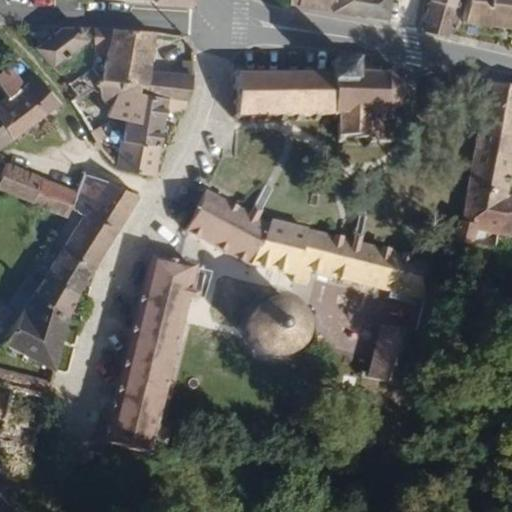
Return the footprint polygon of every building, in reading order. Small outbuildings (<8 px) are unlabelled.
[(116,10),(116,0),(89,0),(89,11),(116,10)] [(193,10),(190,0),(144,0),(144,10),(193,10)] [(341,15),(340,0),(293,0),(294,6),(341,15)] [(340,0),(341,15),(367,20),(388,26),(394,0),(340,0)] [(447,29),(453,5),(452,4),(435,0),(424,0),(417,26),(415,30),(446,37),(447,29)] [(511,36),(511,0),(472,0),(469,29),(511,36)] [(52,71),(89,42),(90,33),(54,31),(35,48),(52,71)] [(145,70),(149,36),(90,33),(89,42),(97,53),(109,54),(103,86),(106,90),(141,98),(145,70)] [(390,95),(389,73),(362,73),(362,59),(327,59),(327,73),(234,73),(233,115),(327,114),(327,134),(353,134),(352,140),(378,140),(377,125),(387,125),(387,104),(398,104),(397,95),(390,95)] [(192,80),(192,65),(179,63),(177,77),(192,80)] [(185,108),(192,87),(192,80),(177,77),(145,70),(141,98),(185,108)] [(96,97),(106,90),(103,86),(94,72),(67,91),(80,109),(96,97)] [(0,127),(15,143),(47,115),(37,104),(27,93),(17,103),(0,86),(0,127)] [(155,150),(162,114),(182,119),(185,108),(141,98),(106,90),(96,97),(102,102),(134,111),(130,133),(128,142),(155,150)] [(511,142),(511,143),(511,136),(511,109),(480,100),(470,150),(511,155),(511,142)] [(0,157),(15,143),(0,127),(0,157)] [(113,150),(105,137),(99,142),(107,154),(113,150)] [(149,181),(155,153),(155,150),(128,142),(122,172),(149,181)] [(511,184),(511,155),(470,150),(464,178),(511,184)] [(0,204),(34,219),(46,191),(8,174),(6,176),(0,190),(0,204)] [(70,224),(85,184),(71,178),(63,199),(46,191),(34,219),(63,233),(66,234),(70,224)] [(508,213),(511,188),(511,184),(464,178),(459,205),(508,213)] [(107,253),(136,205),(85,184),(70,224),(79,229),(63,255),(95,274),(107,253)] [(440,260),(272,221),(268,230),(200,198),(185,223),(184,226),(246,262),(288,272),(286,279),(299,283),(304,270),(428,299),(440,260)] [(507,218),(508,213),(459,205),(453,237),(449,236),(446,249),(470,251),(471,243),(503,246),(507,218)] [(511,246),(511,218),(507,218),(503,246),(511,246)] [(80,301),(95,274),(63,255),(48,279),(80,301)] [(159,412),(194,271),(161,262),(151,260),(105,450),(147,460),(159,412)] [(80,301),(48,279),(42,285),(35,280),(22,302),(67,323),(80,301)] [(51,371),(67,323),(22,302),(4,354),(49,380),(51,371)] [(306,335),(307,330),(306,324),(304,319),(302,314),(298,310),(293,306),(288,304),(283,302),(277,302),(272,303),(267,305),(262,308),(258,312),(255,317),(252,322),(251,327),(251,333),(252,338),(255,344),(258,348),(262,352),(267,355),(272,357),(278,358),(283,357),(289,356),(294,353),(298,350),(302,346),(305,341),(306,335)] [(389,334),(372,394),(406,405),(424,345),(389,334)] [(0,511),(16,511),(48,384),(0,371),(0,511)]
